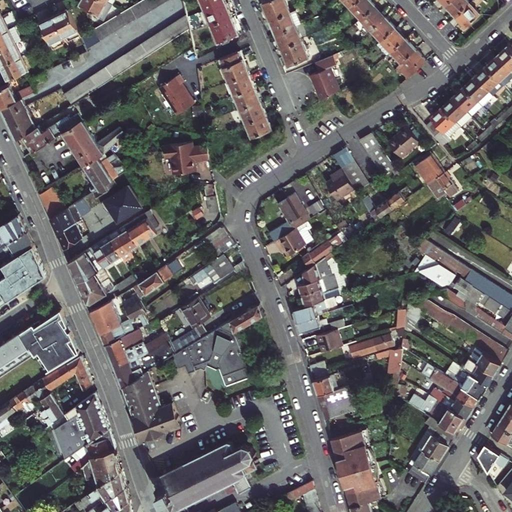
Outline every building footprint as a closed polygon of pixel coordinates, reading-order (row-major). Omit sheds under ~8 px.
[(104,20),(113,3),(107,0),(83,0),(82,4),(91,9),(89,12),(104,20)] [(141,0),(141,1),(125,10),(82,35),(88,46),(166,0),(141,0)] [(225,0),(203,0),(207,8),(226,1),(225,0)] [(268,10),(271,18),(292,10),(288,0),(267,0),(264,1),(268,10)] [(358,0),(352,7),(362,18),(376,5),(371,0),(358,0)] [(448,0),(447,2),(451,6),(454,10),(452,11),(454,13),(451,16),(453,18),(457,13),(471,1),(470,0),(448,0)] [(481,0),(471,0),(471,1),(457,13),(462,19),(464,21),(462,22),(464,24),(461,27),(463,29),(481,12),(476,7),(482,0),(481,0)] [(213,22),(232,15),(229,8),(226,1),(207,8),(213,22)] [(376,5),(362,18),(358,22),(368,33),(372,28),(386,16),(381,11),(376,5)] [(61,12),(53,16),(63,36),(79,28),(70,8),(61,12)] [(303,22),(297,8),(292,10),(298,24),(303,22)] [(298,24),(292,10),(271,18),(274,26),(277,32),(298,24)] [(187,14),(66,93),(73,104),(190,27),(187,14)] [(0,33),(8,29),(1,15),(0,15),(0,33)] [(236,24),(232,15),(213,22),(220,41),(239,33),(236,24)] [(49,43),(63,36),(53,16),(46,20),(39,23),(49,43)] [(383,39),(396,27),(391,21),(386,16),(372,28),(383,39)] [(298,24),(277,32),(279,38),(282,46),(303,38),(298,24)] [(14,26),(8,29),(0,33),(0,49),(15,43),(21,39),(14,26)] [(383,39),(394,51),(407,39),(402,33),(396,27),(383,39)] [(311,56),(303,38),(282,46),(286,55),(290,64),(311,56)] [(389,54),(394,51),(383,39),(379,43),(389,54)] [(409,78),(427,60),(416,49),(407,39),(394,51),(389,54),(389,55),(409,78)] [(0,60),(2,65),(21,56),(15,43),(0,49),(0,60)] [(511,44),(511,46),(509,44),(506,48),(498,54),(511,69),(511,44)] [(223,59),(232,79),(250,72),(246,62),(242,51),(223,59)] [(83,52),(73,57),(71,58),(74,64),(86,59),(83,52)] [(499,78),(504,83),(511,75),(511,69),(498,54),(492,60),(487,65),(499,78)] [(27,70),(28,69),(21,56),(2,65),(6,72),(9,78),(12,77),(27,70)] [(338,65),(334,56),(316,63),(319,71),(312,74),(315,83),(322,100),(340,88),(332,67),(338,65)] [(482,70),(476,75),(488,88),(499,78),(487,65),(482,70)] [(49,79),(45,71),(33,77),(36,85),(49,79)] [(196,102),(181,80),(184,78),(181,75),(179,71),(158,84),(178,115),(196,102)] [(232,79),(237,93),(256,85),(253,79),(250,72),(232,79)] [(465,85),(482,104),(493,93),(488,88),(476,75),(470,81),(465,85)] [(499,78),(488,88),(493,93),(504,83),(499,78)] [(237,93),(232,79),(228,81),(233,94),(237,93)] [(15,92),(10,82),(0,87),(0,102),(3,109),(23,98),(37,91),(33,83),(15,92)] [(256,85),(237,93),(243,107),(262,100),(259,92),(256,85)] [(471,114),(482,104),(465,85),(459,91),(454,96),(471,114)] [(57,124),(44,132),(40,126),(38,127),(24,136),(29,144),(33,150),(63,131),(83,118),(120,95),(118,91),(99,104),(98,102),(76,116),(76,115),(58,127),(57,124)] [(443,106),(460,124),(471,114),(454,96),(447,102),(443,106)] [(24,136),(38,127),(23,98),(3,109),(12,127),(18,140),(24,136)] [(265,108),(262,100),(243,107),(249,121),(267,114),(265,108)] [(434,118),(427,124),(444,143),(452,135),(451,133),(460,124),(443,106),(436,112),(432,116),(434,118)] [(500,115),(503,119),(511,112),(507,108),(500,115)] [(270,120),(267,114),(249,121),(255,136),(273,128),(270,120)] [(76,151),(87,167),(99,159),(104,155),(126,132),(122,126),(99,141),(83,118),(63,131),(76,151)] [(499,122),(496,119),(485,129),(488,132),(499,122)] [(421,142),(409,128),(400,136),(391,143),(403,157),(421,142)] [(478,136),(481,139),(488,132),(485,129),(478,136)] [(372,132),(366,136),(375,148),(381,144),(372,132)] [(359,139),(369,153),(375,148),(366,136),(359,139)] [(466,146),(469,150),(477,143),(474,139),(466,146)] [(209,144),(199,145),(198,140),(186,141),(187,147),(167,149),(168,159),(174,158),(176,173),(202,170),(201,164),(201,160),(211,159),(209,144)] [(487,149),(493,144),(489,140),(483,144),(487,149)] [(385,150),(381,144),(375,148),(369,153),(373,159),(385,150)] [(342,166),(343,167),(355,159),(347,146),(341,149),(334,154),(341,163),(342,166)] [(385,150),(373,159),(377,164),(389,155),(385,150)] [(418,171),(427,183),(437,175),(445,170),(433,153),(433,154),(431,151),(423,157),(425,159),(417,165),(421,170),(418,171)] [(123,162),(120,159),(115,153),(101,162),(89,171),(93,176),(95,180),(123,162)] [(393,161),(389,155),(377,164),(381,169),(393,161)] [(101,162),(99,159),(87,167),(89,171),(101,162)] [(355,159),(343,167),(347,173),(359,165),(355,159)] [(393,161),(381,169),(385,176),(397,167),(393,161)] [(130,171),(123,162),(95,180),(97,183),(99,186),(98,186),(97,185),(95,186),(94,187),(94,188),(95,190),(95,191),(97,191),(100,189),(104,194),(112,188),(118,184),(116,181),(130,171)] [(336,166),(333,168),(334,172),(342,166),(341,163),(336,166)] [(359,165),(347,173),(351,179),(363,171),(359,165)] [(342,166),(334,172),(325,177),(337,196),(355,185),(354,185),(351,179),(347,173),(343,167),(342,166)] [(437,175),(427,183),(438,199),(446,193),(450,198),(460,191),(450,177),(446,171),(445,170),(437,175)] [(366,177),(363,171),(351,179),(354,185),(366,177)] [(370,183),(366,177),(354,185),(355,185),(358,191),(370,183)] [(118,220),(144,204),(130,182),(104,198),(105,200),(115,215),(118,220)] [(41,194),(42,198),(54,190),(56,188),(54,185),(40,192),(41,194)] [(401,190),(407,198),(413,193),(407,185),(401,190)] [(206,187),(208,196),(216,195),(214,186),(206,187)] [(289,196),(283,187),(275,192),(280,201),(289,196)] [(42,198),(44,201),(55,194),(58,192),(56,188),(54,190),(42,198)] [(401,190),(389,200),(395,207),(407,198),(401,190)] [(312,218),(296,191),(289,196),(280,201),(287,213),(291,220),(273,232),(278,240),(297,228),(299,227),(311,219),(312,218)] [(63,200),(58,192),(55,194),(44,201),(47,210),(59,203),(63,200)] [(208,196),(211,212),(221,210),(218,194),(216,195),(208,196)] [(378,208),(370,196),(364,199),(378,220),(395,207),(389,200),(378,208)] [(86,198),(75,204),(81,216),(92,209),(86,198)] [(50,218),(68,208),(63,200),(59,203),(47,210),(47,211),(50,209),(52,213),(49,215),(50,218)] [(105,200),(102,202),(104,207),(108,212),(111,213),(115,215),(105,200)] [(311,205),(316,213),(325,207),(320,200),(311,205)] [(461,201),(455,205),(458,209),(464,204),(461,201)] [(55,230),(64,249),(85,237),(78,222),(83,219),(81,216),(75,204),(68,208),(50,218),(55,230)] [(196,219),(204,215),(200,207),(192,212),(196,219)] [(150,235),(158,230),(149,216),(153,213),(150,209),(126,224),(139,243),(150,235)] [(25,223),(21,213),(0,226),(0,227),(4,235),(0,237),(0,248),(28,230),(25,223)] [(158,230),(163,228),(153,213),(149,216),(158,230)] [(461,222),(454,218),(444,231),(450,236),(461,222)] [(288,249),(291,254),(316,238),(310,228),(315,226),(311,219),(299,227),(297,228),(278,240),(281,245),(284,243),(288,249)] [(343,230),(352,224),(349,219),(340,225),(343,230)] [(358,229),(360,233),(366,229),(361,220),(355,224),(358,229)] [(119,232),(130,248),(135,245),(139,243),(126,224),(117,230),(119,232)] [(206,237),(220,256),(238,243),(226,226),(224,225),(222,226),(206,237)] [(347,236),(349,240),(360,233),(358,229),(347,236)] [(0,258),(4,265),(35,244),(32,237),(28,230),(0,248),(0,258)] [(344,231),(311,253),(310,252),(306,254),(311,260),(314,265),(318,262),(317,262),(349,240),(347,236),(344,231)] [(134,254),(130,248),(119,232),(117,233),(118,235),(112,239),(124,258),(125,259),(131,256),(134,254)] [(511,293),(422,236),(415,242),(425,258),(427,255),(429,256),(456,273),(460,276),(511,308),(511,293)] [(105,243),(104,241),(102,243),(113,259),(115,264),(120,260),(124,258),(112,239),(105,243)] [(106,264),(113,259),(102,243),(100,244),(101,246),(94,250),(104,265),(106,264)] [(35,244),(4,265),(10,273),(0,279),(0,305),(3,304),(16,295),(34,283),(41,279),(45,276),(46,271),(35,244)] [(74,271),(96,258),(89,247),(69,260),(73,268),(74,271)] [(194,275),(199,283),(210,276),(215,283),(237,269),(238,271),(247,266),(244,260),(235,266),(231,260),(229,261),(224,254),(213,262),(194,275)] [(416,271),(420,270),(435,280),(443,285),(450,282),(456,273),(429,256),(427,259),(425,258),(416,271)] [(142,297),(185,267),(178,257),(135,287),(139,293),(142,297)] [(328,298),(341,294),(335,272),(332,273),(330,264),(328,265),(326,257),(318,262),(314,265),(304,272),(306,282),(299,284),(302,295),(305,305),(328,298)] [(102,267),(96,258),(74,271),(77,278),(79,282),(102,267)] [(102,267),(79,282),(82,289),(84,293),(109,277),(102,267)] [(128,284),(138,278),(134,273),(125,279),(128,284)] [(511,308),(460,276),(455,285),(461,289),(457,294),(466,300),(476,306),(511,328),(511,308)] [(87,299),(87,301),(91,302),(114,288),(115,286),(109,277),(84,293),(87,299)] [(120,289),(128,284),(125,279),(117,284),(120,289)] [(455,293),(447,288),(436,291),(456,303),(455,293)] [(145,311),(149,308),(148,307),(142,297),(139,293),(132,297),(124,302),(133,317),(135,316),(141,313),(145,311)] [(457,294),(455,293),(456,303),(460,306),(467,309),(466,300),(457,294)] [(203,321),(211,316),(199,296),(183,305),(196,325),(203,321)] [(421,296),(409,299),(409,302),(423,311),(478,345),(480,347),(503,361),(510,349),(453,314),(445,311),(421,296)] [(305,305),(294,308),(296,314),(297,321),(318,315),(331,311),(328,298),(305,305)] [(102,333),(125,321),(114,299),(93,310),(98,323),(102,333)] [(476,306),(466,300),(467,309),(477,315),(476,306)] [(264,313),(261,302),(232,319),(235,330),(235,333),(243,354),(249,352),(241,334),(238,335),(236,330),(264,313)] [(407,316),(416,322),(423,311),(409,302),(408,307),(407,316)] [(511,337),(511,328),(476,306),(477,315),(511,337)] [(391,328),(390,331),(396,329),(399,328),(406,326),(407,316),(408,307),(402,309),(398,310),(396,327),(391,328)] [(39,319),(21,331),(35,352),(35,353),(48,371),(81,350),(62,308),(46,319),(41,322),(39,319)] [(150,322),(145,311),(141,313),(146,324),(150,322)] [(362,321),(359,314),(328,324),(329,329),(344,325),(344,327),(362,321)] [(299,326),(301,332),(328,324),(326,318),(320,320),(318,315),(297,321),(299,326)] [(135,316),(133,317),(125,321),(102,333),(105,339),(107,344),(119,338),(118,336),(135,328),(132,322),(136,320),(135,316)] [(409,332),(416,322),(407,316),(406,326),(405,328),(405,329),(409,332)] [(229,386),(251,376),(247,363),(243,354),(235,333),(235,330),(232,319),(210,332),(203,336),(177,352),(175,352),(180,365),(187,362),(191,371),(202,367),(207,369),(209,364),(213,366),(218,368),(220,367),(229,386)] [(203,336),(210,332),(206,325),(203,321),(196,325),(200,331),(203,336)] [(398,337),(404,335),(405,329),(405,328),(406,326),(399,328),(396,329),(398,337)] [(140,327),(121,336),(121,337),(119,338),(107,344),(114,364),(123,386),(145,373),(144,371),(148,369),(175,352),(177,352),(174,346),(168,333),(148,345),(140,327)] [(321,341),(324,351),(345,344),(340,328),(319,334),(321,341)] [(0,376),(35,353),(35,352),(21,331),(17,334),(11,338),(0,345),(0,376)] [(177,352),(203,336),(200,331),(174,346),(177,352)] [(392,333),(350,346),(354,357),(396,345),(392,333)] [(377,359),(390,355),(388,374),(400,371),(401,358),(403,347),(400,348),(394,349),(390,350),(376,354),(377,359)] [(474,351),(471,356),(496,372),(499,367),(503,361),(480,347),(477,352),(474,351)] [(85,360),(83,354),(68,363),(74,373),(77,371),(87,365),(85,360)] [(471,356),(464,367),(489,382),(492,378),(496,372),(471,356)] [(464,367),(454,360),(446,373),(455,379),(481,395),(485,389),(489,382),(464,367)] [(325,361),(311,366),(312,368),(313,372),(327,368),(325,361)] [(427,361),(420,372),(448,389),(450,390),(474,406),(478,400),(481,395),(455,379),(446,373),(427,361)] [(70,376),(74,373),(68,363),(60,368),(67,378),(70,376)] [(91,374),(87,365),(77,371),(83,384),(80,385),(82,390),(85,388),(85,389),(95,383),(91,374)] [(67,378),(60,368),(52,373),(59,384),(63,381),(67,378)] [(314,376),(315,379),(329,375),(327,368),(313,372),(314,376)] [(129,403),(133,415),(159,401),(154,385),(148,369),(144,371),(145,373),(123,386),(129,403)] [(52,373),(44,378),(51,389),(55,386),(59,384),(52,373)] [(333,386),(330,375),(329,375),(315,379),(318,388),(320,394),(338,389),(337,385),(333,386)] [(43,396),(52,391),(51,389),(44,378),(35,384),(43,396)] [(35,384),(26,389),(34,402),(43,396),(35,384)] [(320,394),(323,407),(355,397),(351,385),(347,386),(339,388),(338,389),(320,394)] [(440,387),(435,395),(468,416),(471,410),(474,406),(450,390),(449,393),(447,391),(440,387)] [(34,402),(26,389),(12,399),(21,411),(23,414),(36,405),(34,402)] [(97,390),(66,413),(49,425),(48,426),(53,432),(81,412),(103,404),(101,398),(97,390)] [(52,391),(43,396),(34,402),(36,405),(39,410),(44,408),(58,400),(56,396),(52,391)] [(414,393),(409,401),(427,412),(431,414),(458,431),(463,424),(468,416),(435,395),(432,393),(427,401),(414,393)] [(327,418),(358,409),(355,397),(323,407),(327,418)] [(21,411),(12,399),(0,407),(0,433),(2,437),(19,425),(15,418),(11,421),(8,416),(16,410),(18,413),(21,411)] [(61,404),(58,400),(44,408),(50,417),(54,415),(64,409),(61,404)] [(162,434),(182,427),(181,423),(174,403),(161,407),(159,401),(133,415),(138,429),(143,441),(155,437),(162,434)] [(511,401),(506,411),(499,422),(511,430),(511,401)] [(107,416),(103,404),(81,412),(89,432),(82,438),(84,441),(81,443),(84,447),(111,427),(107,416)] [(44,408),(39,410),(49,425),(66,413),(64,409),(54,415),(50,417),(44,408)] [(437,427),(423,448),(440,459),(449,446),(458,431),(431,414),(427,421),(437,427)] [(511,432),(511,430),(499,422),(495,427),(492,433),(506,441),(511,432)] [(77,452),(85,464),(86,465),(82,467),(75,472),(76,474),(77,476),(85,470),(95,463),(95,462),(117,446),(114,437),(111,427),(84,447),(77,452)] [(370,444),(368,427),(333,438),(337,451),(342,471),(378,460),(376,455),(375,451),(373,447),(371,444),(370,444)] [(166,471),(156,476),(155,476),(155,477),(157,478),(160,485),(159,486),(157,485),(156,487),(159,488),(160,491),(162,491),(165,497),(164,499),(165,501),(165,503),(167,504),(168,502),(169,502),(172,509),(172,510),(173,510),(174,508),(183,504),(184,505),(185,505),(184,503),(186,502),(193,499),(193,500),(195,499),(194,498),(203,494),(204,495),(205,494),(204,493),(213,489),(213,490),(215,489),(214,488),(223,483),(223,485),(224,484),(228,492),(238,487),(240,491),(252,484),(248,476),(253,474),(251,469),(258,465),(255,458),(253,458),(255,452),(256,452),(256,451),(255,451),(253,446),(253,444),(252,444),(251,445),(245,443),(245,441),(243,441),(243,443),(235,447),(231,440),(228,439),(227,440),(226,439),(225,439),(225,441),(217,445),(216,444),(215,445),(215,446),(207,450),(206,449),(205,450),(206,451),(198,455),(197,454),(195,454),(196,456),(187,460),(187,459),(185,460),(186,461),(177,465),(177,464),(175,465),(176,466),(168,470),(167,469),(166,470),(166,471)] [(503,465),(508,457),(486,443),(479,453),(487,468),(489,471),(496,460),(503,465)] [(95,462),(95,463),(85,470),(91,490),(123,468),(121,460),(117,446),(95,462)] [(433,470),(440,459),(423,448),(409,470),(426,481),(433,470)] [(374,511),(370,500),(387,495),(381,479),(380,479),(380,475),(380,470),(379,465),(378,460),(342,471),(347,488),(354,511),(374,511)] [(103,490),(109,498),(110,498),(128,484),(127,479),(123,468),(91,490),(77,501),(82,508),(102,493),(103,490)] [(285,493),(288,501),(304,493),(316,487),(313,479),(285,493)] [(130,493),(128,484),(110,498),(111,500),(118,509),(121,506),(132,499),(130,493)] [(316,487),(304,493),(305,498),(318,494),(316,487)] [(318,494),(305,498),(307,504),(320,500),(318,494)] [(132,511),(132,508),(132,499),(121,506),(122,511),(132,511)] [(111,500),(99,508),(98,506),(89,511),(113,511),(118,509),(111,500)] [(242,511),(236,500),(213,511),(242,511)] [(320,500),(307,504),(309,511),(322,507),(320,500)] [(183,511),(190,509),(186,502),(184,503),(185,505),(184,505),(183,504),(174,508),(173,510),(172,510),(173,511),(183,511)]
